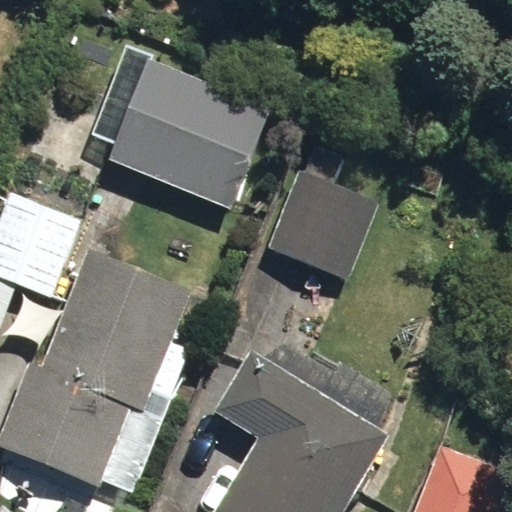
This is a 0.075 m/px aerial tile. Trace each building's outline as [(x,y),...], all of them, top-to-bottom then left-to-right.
[(143,77),(102,172),(226,224),(267,124),(143,77)] [(303,173),(271,243),(341,275),(373,206),(303,173)] [(0,314),(14,281),(52,293),(74,224),(0,201),(0,314)] [(82,255),(0,442),(0,451),(101,488),(178,293),(82,255)] [(356,511),(405,428),(256,344),(214,419),(257,443),(218,511),(356,511)] [(428,469),(408,511),(468,511),(477,491),(428,469)]
